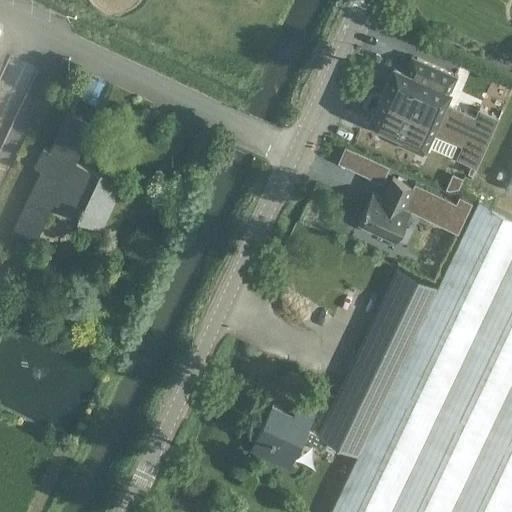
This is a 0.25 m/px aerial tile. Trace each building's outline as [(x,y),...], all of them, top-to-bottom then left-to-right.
[(394,65),(382,93),(488,140),(499,116),(480,107),(476,116),(444,102),(456,75),(417,58),(410,72),(394,65)] [(382,93),(369,121),(391,130),(391,131),(402,135),(399,142),(422,153),(432,130),(463,144),(457,157),(477,166),(488,140),(382,93)] [(94,122),(69,111),(50,151),(44,148),(35,167),(41,170),(13,230),(35,241),(57,192),(82,204),(76,216),(101,228),(115,199),(111,197),(121,177),(108,171),(106,177),(100,174),(101,171),(76,159),(94,122)] [(383,196),(372,191),(358,220),(362,222),(363,226),(370,229),(374,228),(397,238),(404,223),(408,221),(411,215),(410,211),(411,209),(404,206),(413,186),(393,177),(383,196)] [(398,267),(368,332),(407,350),(358,453),(329,511),(511,511),(511,214),(478,199),(437,285),(398,267)] [(345,447),(358,453),(407,350),(368,332),(319,434),(307,428),(315,411),(299,404),(293,417),(287,414),(288,411),(273,404),(252,448),(280,461),(289,465),(296,450),(302,438),(322,448),(326,438),(345,447)]
